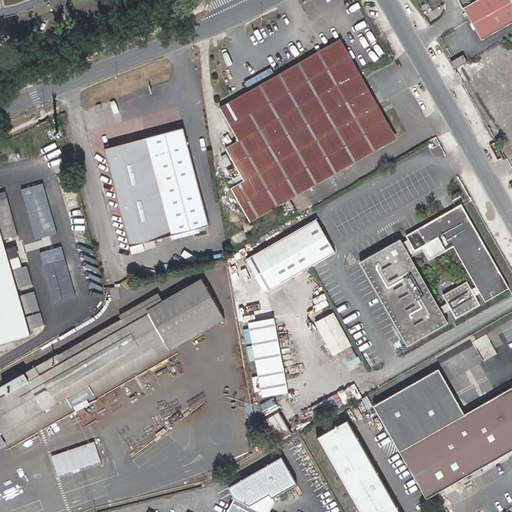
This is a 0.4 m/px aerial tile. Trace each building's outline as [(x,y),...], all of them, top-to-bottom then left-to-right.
[(0,0),(0,9),(6,8),(21,4),(32,0),(0,0)] [(511,0),(460,0),(464,7),(465,6),(483,38),(511,22),(511,0)] [(286,201),(287,201),(395,140),(338,41),(220,107),(239,141),(226,148),(245,181),(232,188),(234,192),(277,197),(286,201)] [(464,54),(452,61),(456,68),(468,61),(464,54)] [(511,56),(479,73),(502,119),(511,113),(511,56)] [(49,119),(41,122),(44,130),(52,126),(49,119)] [(62,125),(51,128),(54,139),(65,136),(62,125)] [(111,176),(198,187),(189,153),(183,129),(104,149),(111,176)] [(433,147),(440,144),(436,137),(429,141),(433,147)] [(198,188),(111,177),(130,246),(208,226),(198,188)] [(269,197),(235,193),(252,221),(286,201),(278,198),(269,197)] [(424,254),(438,246),(466,293),(468,297),(474,307),(508,288),(459,205),(405,236),(408,241),(401,244),(406,253),(419,246),(424,254)] [(336,251),(316,218),(247,259),(266,292),(336,251)] [(0,341),(30,332),(15,282),(25,279),(17,255),(7,257),(0,232),(0,341)] [(392,244),(364,261),(412,342),(446,322),(441,313),(439,309),(406,253),(401,244),(394,248),(392,244)] [(204,282),(150,313),(0,399),(0,447),(8,443),(171,350),(227,318),(204,282)] [(29,311),(42,308),(37,290),(24,293),(29,311)] [(457,290),(443,298),(447,304),(439,309),(441,313),(449,308),(454,318),(469,309),(463,300),(468,297),(466,293),(461,296),(457,290)] [(337,310),(318,320),(336,354),(355,344),(337,310)] [(32,313),(35,325),(46,323),(44,311),(32,313)] [(252,320),(265,396),(292,391),(279,316),(252,320)] [(427,498),(511,449),(511,387),(465,414),(440,368),(375,404),(427,498)] [(355,380),(298,415),(305,427),(363,393),(355,380)] [(278,444),(295,435),(281,412),(265,421),(278,444)] [(400,511),(347,420),(316,438),(359,511),(400,511)] [(97,440),(54,453),(60,473),(104,460),(97,440)] [(269,511),(268,511),(263,511),(250,505),(270,494),(272,497),(297,483),(282,457),(265,466),(260,469),(229,487),(235,497),(227,511),(269,511)]
